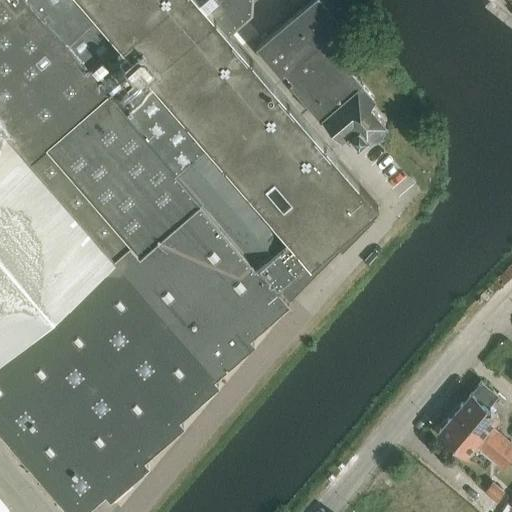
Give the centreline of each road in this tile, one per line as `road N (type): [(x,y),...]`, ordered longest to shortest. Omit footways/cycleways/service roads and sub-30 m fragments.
road 1 (unclassified): [(120,511),(398,207)]
road 2 (unclassified): [(325,511),(511,295)]
